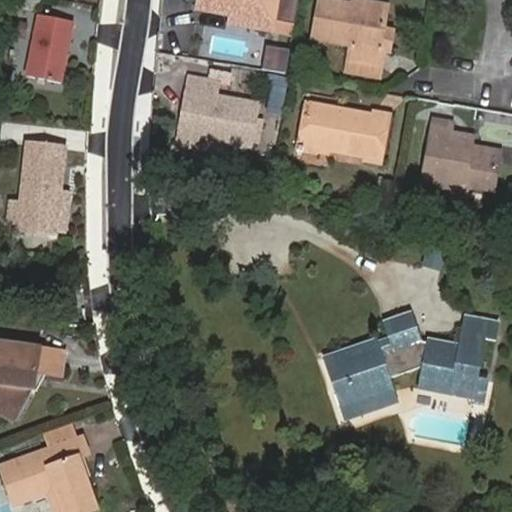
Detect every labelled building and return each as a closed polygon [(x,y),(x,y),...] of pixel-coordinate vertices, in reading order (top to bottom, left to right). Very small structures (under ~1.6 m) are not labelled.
[(280,0),(198,0),(197,10),(260,20),(258,29),(275,32),(280,0)] [(387,10),(353,4),(327,0),(320,0),(313,39),(351,46),(346,72),(380,77),(384,51),(380,51),(387,10)] [(61,83),(74,22),(39,16),(27,76),(61,83)] [(259,69),(282,73),(285,49),(263,45),(259,69)] [(257,104),(217,96),(219,82),(228,84),(229,76),(212,73),(210,81),(191,78),(179,142),(216,149),(217,142),(251,147),(257,104)] [(266,85),(271,86),(267,112),(282,115),(289,78),(268,74),(266,85)] [(381,161),(389,119),(307,104),(299,144),(381,161)] [(461,146),(463,135),(451,133),(452,124),(434,121),(423,183),(453,188),(452,194),(466,196),(467,187),(493,191),(500,152),(461,146)] [(64,149),(29,145),(19,230),(55,234),(55,230),(64,231),(66,207),(58,206),(59,194),(64,149)] [(68,195),(59,194),(58,206),(66,207),(68,195)] [(459,347),(427,341),(427,343),(423,343),(413,314),(384,324),(391,344),(380,348),(378,340),(324,360),(341,410),(394,391),(391,379),(423,366),(418,388),(474,400),(487,337),(461,333),(459,347)] [(465,316),(461,333),(487,337),(495,339),(498,322),(465,316)] [(30,389),(34,390),(36,372),(62,376),(65,352),(0,342),(0,414),(13,420),(16,420),(30,389)] [(83,438),(1,467),(15,505),(56,491),(62,511),(93,511),(97,511),(78,459),(89,455),(83,438)]
